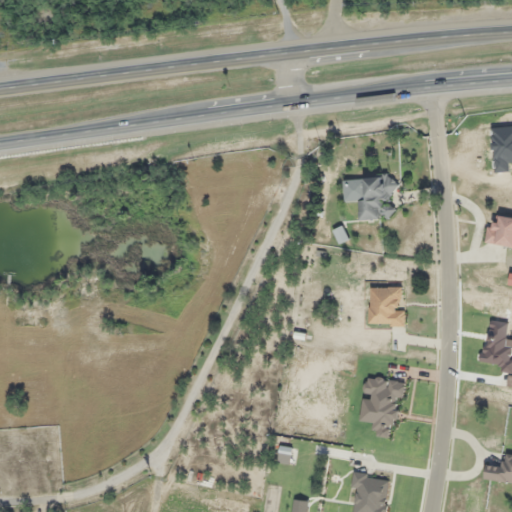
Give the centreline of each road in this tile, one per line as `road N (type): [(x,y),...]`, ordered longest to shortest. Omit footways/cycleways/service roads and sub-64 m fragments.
road 1 (trunk): [(0,144),(511,82)]
road 2 (trunk): [(511,32),(0,85)]
road 3 (residential): [(433,87),(450,317),(442,434),(426,511)]
